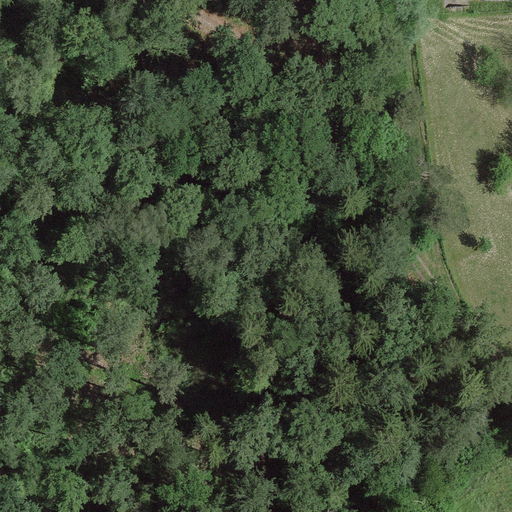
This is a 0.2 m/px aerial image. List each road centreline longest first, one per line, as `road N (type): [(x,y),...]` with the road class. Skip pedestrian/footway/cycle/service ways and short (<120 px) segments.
road 1 (track): [(171,0),(272,70),(327,130),(458,318),(511,367)]
road 2 (track): [(386,0),(458,318)]
